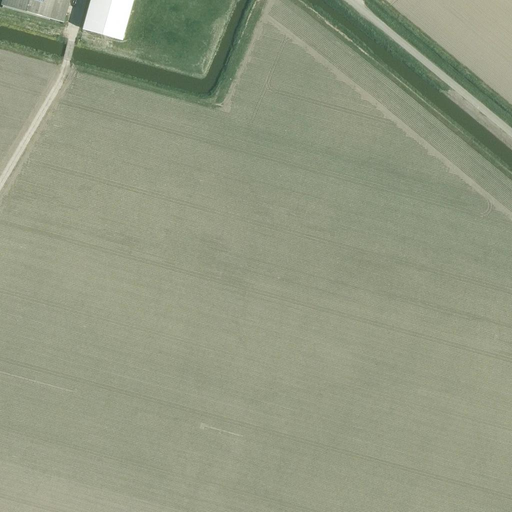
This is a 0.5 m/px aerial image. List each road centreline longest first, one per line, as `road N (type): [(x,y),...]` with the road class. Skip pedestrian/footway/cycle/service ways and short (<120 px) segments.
road 1 (unclassified): [(511,130),(355,0)]
road 2 (track): [(72,39),(0,182)]
